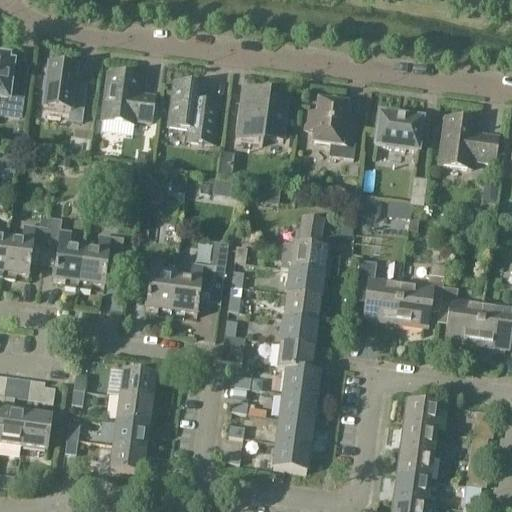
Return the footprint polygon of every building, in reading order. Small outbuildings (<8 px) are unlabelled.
[(0,118),(18,121),(25,72),(11,71),(11,67),(6,66),(7,61),(0,60),(0,101),(3,102),(0,118)] [(69,115),(68,124),(80,125),(85,94),(73,92),(75,73),(48,69),(46,82),(44,81),(42,93),(45,94),(42,111),(69,115)] [(134,124),(150,126),(153,100),(137,98),(140,81),(107,77),(101,124),(134,128),(134,124)] [(167,130),(187,133),(186,145),(212,148),(217,108),(203,106),(205,90),(173,86),(167,130)] [(235,146),(261,149),(262,143),(282,145),(287,105),(267,102),(268,98),(242,95),(235,146)] [(352,164),(356,134),(342,132),(345,109),(318,105),(316,118),(306,117),(304,133),(314,135),(312,146),(330,149),(328,160),(352,164)] [(421,124),(378,118),(374,150),(417,155),(421,124)] [(477,126),(444,122),(438,168),(470,173),(471,164),(493,167),(496,141),(483,140),(483,142),(475,141),(477,126)] [(150,156),(143,155),(137,160),(136,168),(149,169),(150,156)] [(220,156),(216,182),(230,184),(234,158),(220,156)] [(66,169),(67,161),(59,160),(57,168),(66,169)] [(357,170),(348,169),(347,179),(355,180),(357,170)] [(127,173),(125,187),(137,189),(139,174),(127,173)] [(426,185),(413,183),(410,208),(422,210),(426,185)] [(377,222),(379,206),(359,203),(357,219),(377,222)] [(280,272),(289,274),(323,278),(328,279),(331,263),(325,262),(326,253),(319,252),(323,222),(301,219),(297,249),(283,247),(280,272)] [(39,221),(38,230),(47,232),(49,222),(39,221)] [(64,290),(78,292),(83,253),(68,251),(70,235),(60,234),(62,224),(49,222),(47,232),(43,269),(54,271),(52,284),(64,286),(64,290)] [(409,222),(407,234),(416,235),(418,223),(409,222)] [(21,244),(7,242),(2,281),(14,283),(15,279),(27,281),(29,267),(43,269),(47,232),(38,230),(23,228),(21,244)] [(97,255),(83,253),(78,292),(90,294),(91,289),(103,291),(105,278),(117,279),(119,266),(127,267),(128,256),(121,252),(122,242),(99,239),(97,255)] [(235,251),(233,266),(244,267),(246,252),(235,251)] [(156,318),(169,320),(175,281),(160,279),(163,263),(139,260),(134,298),(146,299),(144,313),(157,314),(156,318)] [(366,326),(395,330),(401,284),(374,281),(375,268),(361,265),(355,305),(369,307),(366,326)] [(176,273),(175,281),(169,320),(183,322),(183,318),(196,319),(198,306),(210,308),(215,270),(191,267),(190,274),(176,273)] [(427,288),(401,284),(395,330),(422,334),(424,314),(438,316),(442,290),(445,269),(430,267),(427,288)] [(319,303),(323,278),(289,274),(286,298),(319,303)] [(243,277),(232,276),(230,291),(241,292),(243,277)] [(457,293),(442,290),(438,316),(436,328),(450,330),(448,347),(476,351),(482,306),(456,302),(457,293)] [(286,298),(283,323),(316,328),(319,303),(286,298)] [(229,300),(227,316),(237,317),(240,301),(229,300)] [(509,309),(482,306),(476,351),(504,355),(506,337),(511,337),(511,300),(510,300),(509,309)] [(283,323),(279,347),(313,352),(316,328),(283,323)] [(236,326),(225,324),(223,339),(234,341),(236,326)] [(234,341),(223,339),(220,364),(231,366),(234,341)] [(309,375),(313,352),(279,347),(276,373),(285,374),(286,373),(309,376),(309,375)] [(286,373),(285,374),(282,397),(315,402),(319,377),(309,375),(309,376),(286,373)] [(122,374),(119,399),(152,403),(155,379),(122,374)] [(75,379),(73,392),(84,394),(86,380),(75,379)] [(250,382),(235,380),(234,391),(249,393),(250,382)] [(16,387),(5,385),(0,423),(0,446),(21,450),(26,417),(12,415),(16,387)] [(43,391),(41,406),(52,407),(54,392),(43,391)] [(81,410),(84,394),(73,392),(71,408),(81,410)] [(312,427),(315,402),(282,397),(279,422),(312,427)] [(119,399),(115,424),(148,428),(152,403),(119,399)] [(247,407),(232,405),(230,416),(245,418),(247,407)] [(406,405),(403,430),(436,435),(439,409),(406,405)] [(475,415),(473,426),(488,428),(490,417),(475,415)] [(51,420),(26,417),(21,450),(47,453),(51,420)] [(279,422),(275,446),(309,451),(312,427),(279,422)] [(147,437),(148,428),(115,424),(112,448),(145,453),(151,453),(153,438),(147,437)] [(68,428),(66,442),(77,444),(79,429),(68,428)] [(228,429),(227,440),(242,442),(243,431),(228,429)] [(433,459),(436,435),(403,430),(399,454),(433,459)] [(487,441),(472,439),(470,451),(485,453),(487,441)] [(75,459),(77,444),(66,442),(64,457),(75,459)] [(305,477),(309,451),(275,446),(272,472),(305,477)] [(141,479),(145,453),(112,448),(108,474),(141,479)] [(429,483),(433,459),(399,454),(396,478),(429,483)] [(240,457),(225,455),(224,466),(239,468),(240,457)] [(484,466),(469,464),(467,476),(482,477),(484,466)] [(396,478),(393,503),(426,508),(429,483),(396,478)] [(479,502),(480,490),(465,488),(464,500),(479,502)] [(433,511),(434,509),(426,508),(393,503),(391,511),(433,511)]
